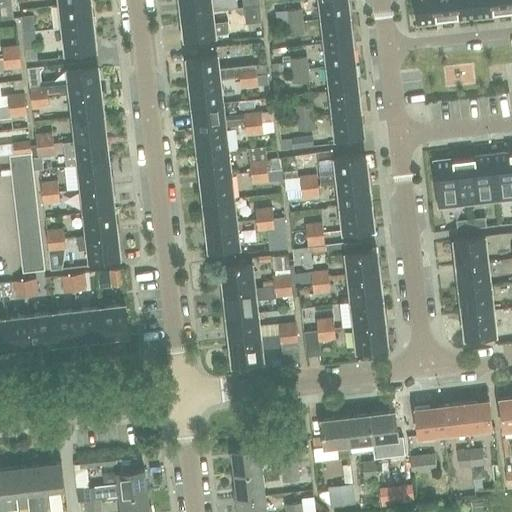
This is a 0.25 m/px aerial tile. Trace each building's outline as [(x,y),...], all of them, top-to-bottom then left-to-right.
[(0,0),(0,19),(13,19),(11,0),(0,0)] [(179,0),(181,14),(212,11),(235,8),(237,8),(236,0),(179,0)] [(316,0),(319,20),(349,16),(347,0),(316,0)] [(445,0),(415,0),(418,22),(436,20),(436,19),(447,18),(445,0)] [(445,0),(447,18),(458,16),(459,17),(476,15),(474,0),(445,0)] [(493,12),(504,11),(503,0),(474,0),(476,15),(493,13),(493,12)] [(511,0),(503,0),(504,11),(511,9),(511,0)] [(62,29),(92,25),(90,1),(59,5),(62,29)] [(235,8),(235,9),(240,14),(244,13),(245,23),(260,21),(258,5),(243,7),(237,8),(235,8)] [(301,8),(283,10),(285,23),(303,21),(301,8)] [(212,11),(181,14),(184,39),(215,35),(215,34),(225,34),(229,32),(228,20),(213,21),(212,11)] [(23,34),(34,32),(32,15),(21,17),(23,34)] [(322,43),(352,40),(349,16),(319,20),(322,43)] [(303,21),(285,23),(287,36),(304,33),(303,21)] [(20,56),(17,24),(0,25),(0,44),(2,46),(3,58),(20,56)] [(92,25),(62,29),(65,53),(95,49),(92,25)] [(34,32),(23,34),(25,51),(37,49),(34,32)] [(325,67),(355,64),(352,40),(322,43),(325,67)] [(219,79),(240,76),(257,75),(255,64),(218,68),(217,55),(187,59),(189,83),(220,80),(219,79)] [(20,56),(3,58),(4,69),(21,67),(20,56)] [(290,70),(309,69),(307,56),(289,58),(290,70)] [(328,91),(358,87),(355,64),(325,67),(328,91)] [(69,94),(100,90),(97,66),(66,69),(68,83),(30,87),(31,98),(48,96),(69,93),(69,94)] [(309,69),(290,70),(292,83),(310,81),(309,69)] [(241,87),(258,86),(257,75),(240,76),(241,87)] [(192,107),(222,104),(220,80),(189,83),(192,107)] [(330,115),(360,111),(358,87),(328,91),(330,115)] [(72,117),(103,114),(100,90),(69,94),(72,117)] [(24,92),(8,94),(9,105),(26,103),(24,92)] [(48,96),(31,98),(32,109),(50,107),(48,96)] [(10,116),(27,114),(26,103),(9,105),(10,116)] [(195,130),(225,127),(222,104),(192,107),(195,130)] [(296,118),(314,116),(313,104),(294,106),(296,118)] [(245,124),(261,123),(260,111),(244,113),(245,124)] [(360,111),(330,115),(333,139),(363,136),(360,111)] [(75,141),(105,138),(103,114),(72,117),(75,141)] [(314,116),(296,118),(298,131),(315,129),(314,116)] [(261,123),(245,124),(246,136),(263,134),(263,133),(261,123)] [(198,155),(228,151),(225,127),(195,130),(198,155)] [(52,134),(35,136),(36,146),(54,144),(52,134)] [(293,149),(313,147),(311,134),(291,137),(291,138),(280,140),(282,149),(293,148),(293,149)] [(78,165),(108,161),(105,138),(75,141),(63,142),(66,166),(78,165)] [(30,140),(14,142),(15,153),(32,151),(30,140)] [(36,146),(38,156),(55,154),(54,144),(36,146)] [(200,178),(230,175),(228,151),(198,155),(200,178)] [(511,197),(511,152),(510,153),(510,151),(492,153),(498,199),(511,197)] [(9,155),(11,164),(22,163),(33,162),(32,153),(9,155)] [(498,199),(492,153),(475,155),(475,157),(464,158),(469,202),(498,199)] [(338,183),(368,179),(365,155),(335,159),(337,173),(319,174),(320,185),(338,183)] [(249,160),(251,172),(267,170),(266,158),(249,160)] [(469,202),(464,158),(452,159),(452,158),(434,160),(440,206),(469,202)] [(80,189),(111,185),(108,161),(78,165),(80,189)] [(12,175),(34,173),(34,170),(33,162),(22,163),(11,164),(12,175)] [(267,170),(251,172),(252,183),(283,179),(281,168),(280,169),(267,170)] [(13,186),(35,183),(34,173),(12,175),(13,186)] [(301,187),(317,185),(316,173),(299,175),(301,187)] [(203,202),(233,199),(230,175),(200,178),(203,202)] [(42,193),(58,191),(57,179),(40,181),(42,193)] [(341,207),(371,204),(368,179),(338,183),(341,207)] [(14,197),(37,194),(35,183),(13,186),(14,197)] [(83,212),(114,209),(111,185),(80,189),(83,212)] [(317,185),(301,187),(302,198),(319,196),(317,185)] [(58,191),(42,193),(43,204),(60,202),(58,191)] [(15,207),(38,205),(37,194),(14,197),(15,207)] [(206,226),(236,222),(233,199),(203,202),(206,226)] [(341,207),(343,231),(374,228),(371,204),(341,207)] [(17,218),(39,216),(38,205),(15,207),(17,218)] [(256,219),(273,218),(272,206),(255,208),(256,219)] [(77,238),(117,233),(114,209),(83,212),(86,235),(77,237),(77,238)] [(18,229),(40,226),(39,216),(17,218),(18,229)] [(472,227),(486,226),(485,216),(471,218),(471,221),(472,227)] [(273,218),(256,219),(257,231),(274,229),(273,218)] [(472,227),(471,221),(471,218),(456,220),(457,229),(472,227)] [(307,235),(323,233),(322,221),(305,223),(307,235)] [(236,222),(206,226),(208,250),(239,247),(236,222)] [(19,240),(42,237),(40,226),(18,229),(19,240)] [(64,239),(62,227),(46,229),(47,241),(64,239)] [(117,233),(77,238),(79,250),(87,249),(89,260),(119,257),(117,233)] [(323,233),(307,235),(308,246),(324,244),(323,233)] [(456,265),(487,261),(484,236),(454,240),(456,265)] [(20,251),(43,248),(42,237),(19,240),(20,251)] [(65,248),(64,239),(47,241),(49,252),(65,250),(65,248)] [(22,261),(44,259),(43,248),(20,251),(22,261)] [(349,279),(379,275),(376,248),(346,252),(346,255),(349,279)] [(44,259),(22,261),(23,272),(45,269),(44,259)] [(459,289),(490,286),(487,261),(456,265),(459,289)] [(254,288),(251,263),(221,267),(224,291),(254,288)] [(111,286),(123,284),(121,268),(109,269),(111,286)] [(312,282),(329,280),(328,269),(311,271),(312,282)] [(72,273),(74,290),(85,288),(83,272),(72,273)] [(63,292),(74,290),(72,273),(61,274),(63,292)] [(291,285),(290,273),(273,275),(275,286),(291,285)] [(352,302),(382,299),(379,275),(349,279),(352,302)] [(25,278),(27,296),(38,294),(35,277),(25,278)] [(15,297),(27,296),(25,278),(13,280),(15,297)] [(329,280),(312,282),(314,293),(330,292),(330,291),(329,280)] [(291,285),(275,286),(276,298),(293,296),(293,295),(291,285)] [(276,298),(275,286),(254,288),(224,291),(227,316),(257,312),(255,300),(276,298)] [(462,313),(493,310),(490,286),(459,289),(462,313)] [(354,326),(385,323),(382,299),(352,302),(354,326)] [(100,307),(104,337),(128,334),(124,304),(100,307)] [(80,339),(104,337),(100,307),(76,309),(80,339)] [(56,342),(80,339),(76,309),(53,312),(56,342)] [(493,310),(462,313),(465,338),(496,335),(493,310)] [(33,345),(56,342),(53,312),(29,315),(33,345)] [(229,340),(259,336),(257,312),(227,316),(229,340)] [(9,348),(33,345),(29,315),(5,318),(9,348)] [(318,330),(334,328),(333,316),(316,319),(318,329),(318,330)] [(0,348),(9,348),(5,318),(0,318),(0,348)] [(279,334),(296,333),(295,322),(278,324),(279,334)] [(385,323),(354,326),(357,351),(387,347),(385,323)] [(318,330),(318,329),(303,331),(306,357),(321,355),(319,342),(336,339),(334,328),(318,330)] [(279,334),(259,336),(229,340),(232,365),(262,361),(261,348),(280,345),(282,345),(284,361),(300,359),(298,343),(297,343),(296,333),(279,334)] [(502,430),(511,428),(511,398),(499,400),(502,430)] [(464,403),(467,430),(491,427),(488,400),(464,403)] [(443,433),(467,430),(464,403),(440,406),(443,433)] [(415,409),(418,436),(443,433),(440,406),(415,409)] [(395,411),(368,415),(371,441),(385,440),(386,452),(398,451),(396,438),(398,438),(395,411)] [(347,444),(371,441),(368,415),(344,417),(347,444)] [(349,457),(347,444),(344,417),(320,420),(323,447),(336,445),(337,459),(349,457)] [(281,470),(311,467),(307,445),(293,447),(292,437),(278,443),(279,449),(281,470)] [(235,475),(261,472),(258,447),(232,450),(235,475)] [(469,450),(471,465),(481,464),(480,449),(469,450)] [(460,466),(471,465),(469,450),(458,452),(460,466)] [(421,456),(423,471),(434,469),(432,454),(421,456)] [(79,459),(80,469),(117,465),(116,455),(79,459)] [(413,472),(423,471),(421,456),(411,457),(413,472)] [(364,477),(377,476),(376,460),(363,461),(364,477)] [(35,464),(41,511),(51,511),(49,490),(63,488),(60,461),(35,464)] [(28,511),(41,511),(35,464),(11,467),(15,494),(30,492),(27,497),(28,511)] [(0,468),(0,511),(6,511),(7,511),(3,511),(1,495),(15,494),(11,467),(0,468)] [(311,467),(281,470),(283,482),(300,480),(300,479),(312,479),(311,467)] [(83,500),(100,498),(119,496),(146,493),(143,468),(116,471),(118,483),(77,488),(79,501),(83,500)] [(238,499),(264,496),(261,472),(235,475),(238,499)] [(356,503),(354,483),(328,486),(330,506),(356,503)] [(413,500),(412,484),(395,486),(397,502),(413,500)] [(121,511),(148,511),(146,493),(119,496),(121,511)] [(239,511),(265,511),(264,496),(238,499),(239,511)] [(92,511),(101,511),(100,498),(83,500),(84,511),(92,511)] [(286,511),(301,511),(301,503),(286,505),(286,511)]
